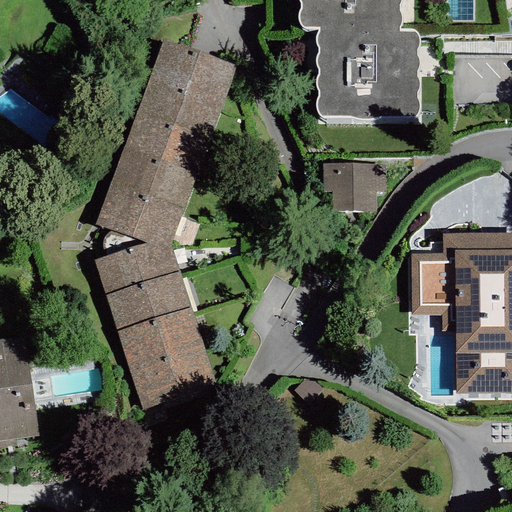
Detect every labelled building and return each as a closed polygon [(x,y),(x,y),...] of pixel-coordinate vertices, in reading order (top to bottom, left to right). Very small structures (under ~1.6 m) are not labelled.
[(299,0),(298,1),(299,10),(301,15),(300,20),(297,26),(298,29),(299,36),(302,39),(318,40),(318,45),(316,51),(317,57),(318,65),(318,68),(316,72),(316,77),(318,80),(318,87),(316,93),(316,97),(319,101),(319,107),(317,110),(315,117),(317,124),(321,128),(348,128),(354,129),(358,130),(368,130),(376,128),(412,129),(417,126),(419,121),(419,113),(416,109),(416,105),(417,103),(419,97),(417,90),(415,88),(416,82),(419,75),(418,70),(417,66),(417,60),(420,53),(418,46),(414,42),(399,41),(402,36),(402,28),(399,22),(400,16),(401,9),(400,3),(399,0),(299,0)] [(235,80),(161,53),(148,87),(222,114),(235,80)] [(222,114),(148,87),(135,122),(208,151),(222,114)] [(195,187),(208,151),(135,122),(123,157),(195,187)] [(181,221),(195,187),(123,157),(110,193),(181,221)] [(384,198),(383,170),(321,173),(323,221),(376,219),(376,198),(384,198)] [(169,254),(181,221),(110,193),(93,233),(143,253),(169,254)] [(511,241),(441,242),(442,261),(408,261),(409,337),(442,336),(453,336),(454,399),(511,398),(511,241)] [(178,280),(169,254),(143,253),(96,270),(105,304),(178,280)] [(191,320),(178,280),(105,304),(118,344),(191,320)] [(203,358),(191,320),(118,344),(129,381),(203,358)] [(24,345),(0,348),(0,453),(13,452),(12,446),(38,442),(24,345)] [(216,397),(203,358),(129,381),(142,420),(216,397)] [(511,511),(511,486),(495,493),(502,511),(511,511)]
